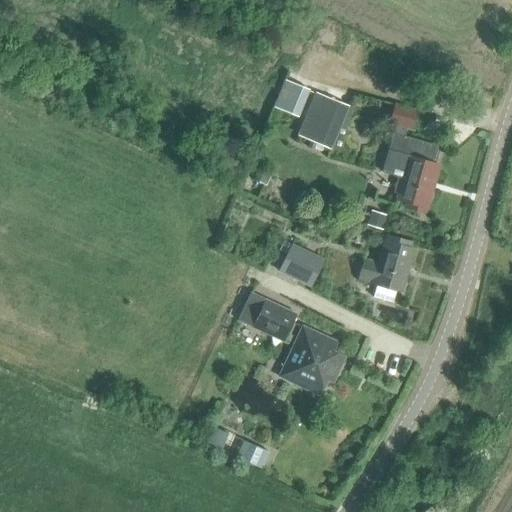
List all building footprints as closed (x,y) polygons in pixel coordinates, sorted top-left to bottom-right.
[(308,90),(284,80),(272,107),(297,117),(308,90)] [(296,136),(330,149),(346,110),(347,108),(314,95),(296,136)] [(406,208),(425,213),(431,191),(429,190),(436,165),(434,165),(439,147),(404,137),(407,128),(410,129),(415,111),(396,106),(391,123),(395,125),(383,167),(402,173),(400,180),(397,179),(393,194),(396,195),(395,201),(407,204),(406,208)] [(270,176),(263,173),(258,182),(265,185),(270,176)] [(368,229),(382,232),(385,218),(372,215),(368,229)] [(372,298),(392,303),(396,290),(400,292),(405,275),(404,274),(411,249),(408,248),(409,242),(386,236),(378,265),(362,260),(357,280),(376,285),(372,298)] [(277,274),(310,289),(318,271),(307,266),(311,257),(289,247),(277,274)] [(238,322),(281,342),(294,315),(251,294),(238,322)] [(331,351),(335,343),(300,327),(277,378),(318,397),(325,381),(332,384),(344,357),(331,351)] [(204,444),(220,451),(227,434),(211,427),(204,444)] [(236,458),(260,469),(268,452),(243,441),(236,458)]
